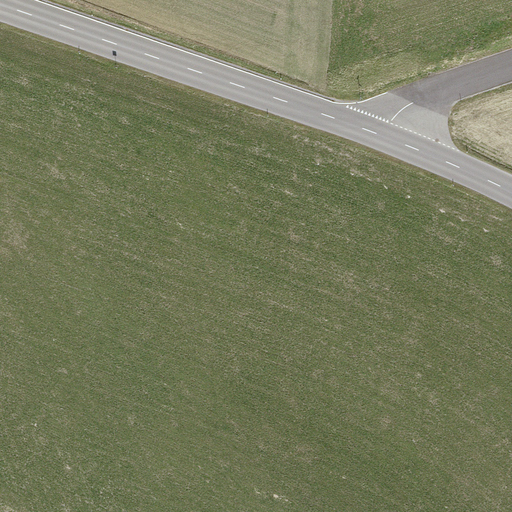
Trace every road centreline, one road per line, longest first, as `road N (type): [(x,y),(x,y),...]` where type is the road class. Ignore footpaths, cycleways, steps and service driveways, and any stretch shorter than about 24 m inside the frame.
road 1 (tertiary): [(0,5),(380,135)]
road 2 (unclassified): [(511,64),(408,102),(380,135)]
road 3 (tertiary): [(380,135),(511,196)]
